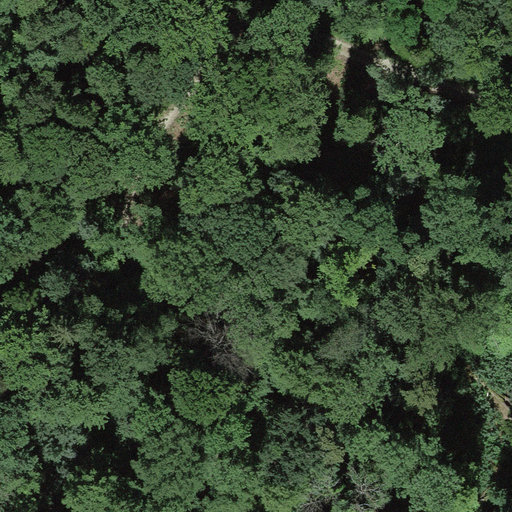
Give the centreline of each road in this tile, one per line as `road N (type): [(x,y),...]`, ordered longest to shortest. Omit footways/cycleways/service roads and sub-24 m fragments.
road 1 (track): [(250,0),(144,146),(105,283),(100,407),(78,511)]
road 2 (track): [(511,115),(225,0)]
